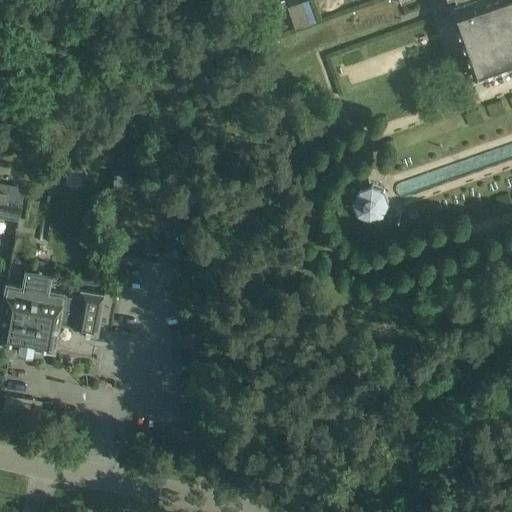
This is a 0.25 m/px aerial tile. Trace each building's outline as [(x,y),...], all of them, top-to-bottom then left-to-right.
[(317,22),(309,0),(305,0),(292,5),(286,6),(295,29),(317,22)] [(511,0),(457,0),(459,6),(460,7),(452,10),(476,78),(511,65),(511,0)] [(0,215),(16,219),(18,212),(23,186),(0,182),(0,215)] [(372,184),(360,189),(355,201),(359,214),(371,219),(383,215),(389,203),(385,191),(372,184)] [(60,323),(75,325),(74,329),(98,333),(105,294),(81,290),(80,298),(65,296),(65,293),(6,283),(2,308),(0,307),(0,342),(55,352),(60,323)]
